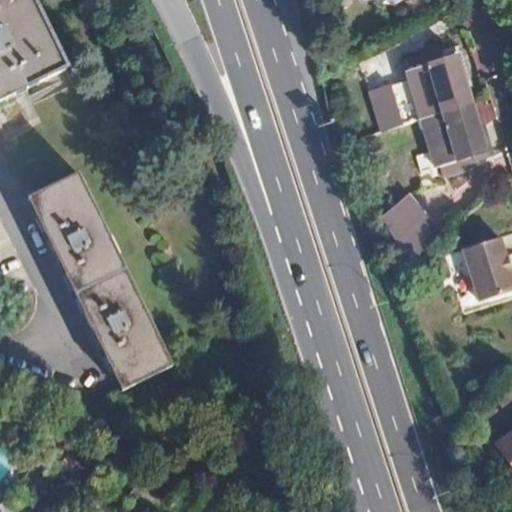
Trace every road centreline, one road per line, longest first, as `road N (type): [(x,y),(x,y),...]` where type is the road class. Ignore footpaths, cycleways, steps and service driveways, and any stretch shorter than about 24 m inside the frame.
road 1 (primary): [(428,511),(259,16)]
road 2 (primary): [(280,193),(387,511)]
road 3 (primary): [(168,0),(248,181),(280,193)]
road 4 (primary): [(217,0),(280,193)]
road 5 (residential): [(471,0),(511,135)]
